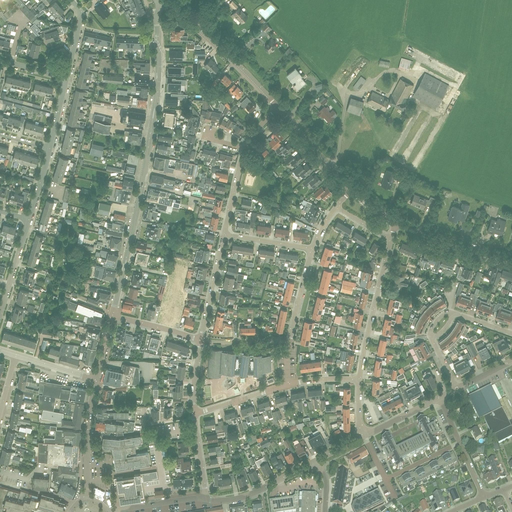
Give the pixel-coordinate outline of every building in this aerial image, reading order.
[(44,5),(49,0),(43,0),(44,1),(42,3),(37,8),(40,11),(45,6),(44,5)] [(97,0),(101,4),(95,9),(99,15),(100,14),(103,18),(110,13),(102,3),(106,0),(97,0)] [(51,14),(60,6),(55,1),(47,9),(49,11),(51,14)] [(248,17),(232,1),(230,4),(236,11),(231,16),(233,18),(235,16),(242,23),(248,17)] [(143,7),(141,3),(132,7),(134,11),(143,7)] [(65,18),(61,14),(64,11),(60,6),(51,14),(54,16),(58,21),(59,23),(65,18)] [(145,12),(143,7),(134,11),(136,16),(145,12)] [(37,18),(45,12),(43,9),(35,16),(37,18)] [(37,37),(39,35),(37,32),(40,30),(35,23),(34,24),(30,28),(33,32),(37,37)] [(270,28),(266,24),(262,28),(266,32),(270,28)] [(59,26),(50,29),(53,39),(59,37),(58,35),(61,34),(59,26)] [(53,39),(50,29),(40,32),(42,37),(45,36),(47,41),(53,39)] [(187,40),(187,36),(184,36),(184,30),(181,30),(171,29),(171,40),(180,40),(187,40)] [(32,41),(37,37),(33,32),(29,35),(29,37),(32,41)] [(90,43),(92,33),(85,32),(83,41),(82,43),(85,43),(85,42),(90,43)] [(96,47),(99,35),(92,33),(90,43),(94,44),(94,46),(96,47)] [(103,46),(105,37),(99,35),(96,47),(98,47),(99,45),(103,46)] [(11,38),(8,37),(5,37),(2,48),(8,49),(11,38)] [(112,38),(105,37),(103,46),(108,47),(107,49),(110,49),(110,47),(112,38)] [(266,50),(269,53),(276,46),(273,44),(275,42),(272,38),(270,41),(265,47),(267,49),(266,50)] [(29,42),(29,44),(28,48),(39,51),(40,44),(29,42)] [(37,57),(39,51),(28,48),(27,51),(26,54),(37,57)] [(182,51),(170,51),(170,60),(182,60),(182,51)] [(91,62),(92,59),(83,57),(82,59),(83,60),(82,63),(94,65),(94,63),(91,62)] [(401,58),(398,68),(408,71),(410,63),(412,64),(413,61),(411,61),(401,58)] [(204,66),(211,72),(213,75),(214,74),(216,77),(219,74),(217,72),(216,71),(219,69),(215,66),(216,65),(211,60),(204,66)] [(150,72),(150,63),(133,62),(133,64),(129,64),(129,66),(141,67),(141,70),(136,70),(136,72),(141,72),(150,73),(150,72)] [(180,76),(181,68),(169,67),(168,75),(180,76)] [(373,67),(366,69),(368,77),(375,75),(373,67)] [(88,74),(89,72),(89,70),(80,68),(79,71),(81,71),(80,72),(80,74),(91,77),(92,74),(88,74)] [(301,76),(298,72),(295,69),(291,72),(287,75),(294,84),(299,88),(305,83),(300,77),(301,76)] [(436,109),(449,86),(425,73),(413,96),(436,109)] [(227,85),(231,81),(225,74),(220,79),(227,85)] [(123,77),(104,75),(103,82),(123,83),(123,77)] [(11,86),(13,77),(7,76),(5,84),(11,86)] [(149,85),(149,81),(149,77),(137,76),(136,80),(136,82),(141,83),(141,84),(149,85)] [(352,86),(357,90),(364,79),(360,76),(352,86)] [(17,87),(19,79),(13,77),(11,86),(17,87)] [(218,77),(215,80),(211,84),(214,87),(218,83),(217,83),(220,79),(218,77)] [(392,97),(390,101),(372,92),(367,102),(384,111),(388,103),(402,110),(405,104),(404,104),(413,85),(401,79),(391,96),(392,97)] [(30,82),(25,80),(22,89),(28,90),(30,82)] [(86,85),(86,82),(77,80),(77,82),(78,83),(77,86),(88,88),(89,86),(86,85)] [(180,91),(181,85),(186,85),(186,80),(176,80),(175,83),(169,83),(169,84),(168,84),(167,88),(168,89),(168,90),(180,91)] [(39,93),(41,85),(35,83),(33,92),(39,93)] [(324,89),(322,83),(315,86),(317,91),(317,92),(324,89)] [(45,95),(47,86),(41,85),(39,93),(45,95)] [(242,92),(237,87),(237,88),(234,85),(228,90),(231,93),(232,92),(238,98),(241,95),(240,94),(242,92)] [(53,88),(47,86),(45,95),(51,96),(53,88)] [(141,87),(137,87),(137,86),(132,86),(132,92),(136,92),(140,92),(140,96),(148,96),(148,87),(141,87)] [(177,105),(177,98),(180,99),(180,94),(171,94),(171,98),(168,97),(167,100),(166,100),(166,105),(172,106),(172,105),(177,105)] [(82,100),(83,97),(74,95),(73,97),(74,98),(74,101),(85,104),(85,101),(82,100)] [(133,97),(132,102),(137,103),(137,106),(147,107),(147,99),(138,98),(133,97)] [(247,97),(241,103),(240,104),(244,108),(246,107),(251,112),(256,106),(247,97)] [(359,115),(364,102),(351,98),(346,111),(359,115)] [(209,121),(212,113),(213,108),(207,100),(203,100),(202,108),(207,109),(207,112),(202,111),(200,116),(205,118),(204,120),(209,121)] [(80,112),(80,109),(71,106),(70,109),(72,109),(71,113),(84,116),(85,113),(83,113),(83,112),(80,112)] [(333,110),(330,113),(324,106),(319,112),(316,114),(319,117),(320,116),(322,118),(324,117),(329,123),(334,118),(334,117),(337,115),(333,110)] [(222,114),(218,112),(216,111),(213,110),(213,109),(213,108),(212,113),(209,121),(215,123),(216,118),(219,118),(222,114)] [(7,125),(9,116),(6,115),(6,113),(4,112),(3,115),(1,123),(7,125)] [(130,112),(129,116),(129,118),(128,121),(128,125),(143,127),(144,121),(144,120),(145,120),(146,116),(145,115),(145,114),(130,112)] [(176,116),(176,113),(174,113),(175,112),(172,112),(171,113),(164,112),(163,118),(176,120),(177,116),(176,116)] [(197,121),(198,117),(195,117),(188,115),(187,121),(188,121),(187,124),(198,127),(200,121),(197,121)] [(12,127),(15,118),(9,116),(7,125),(12,127)] [(224,128),(229,119),(225,116),(223,120),(219,125),(224,128)] [(236,123),(238,120),(235,116),(232,121),(229,119),(224,128),(228,131),(231,126),(234,128),(236,123)] [(21,120),(15,118),(12,127),(18,128),(21,120)] [(77,123),(78,120),(68,118),(68,120),(69,121),(68,124),(79,126),(80,124),(77,123)] [(176,124),(176,120),(163,118),(162,125),(175,126),(175,123),(176,124)] [(239,137),(244,129),(241,128),(242,125),(238,120),(236,123),(234,128),(236,129),(233,133),(239,137)] [(107,133),(109,134),(111,125),(107,124),(104,123),(100,122),(96,121),(95,121),(93,128),(93,130),(101,132),(107,133)] [(30,132),(32,123),(26,122),(24,130),(30,132)] [(36,134),(38,125),(32,123),(30,132),(36,134)] [(194,131),(197,132),(198,127),(187,124),(187,126),(186,129),(183,129),(182,130),(185,131),(191,133),(194,134),(194,131)] [(44,127),(38,125),(36,134),(42,135),(44,127)] [(140,145),(142,134),(125,131),(124,135),(129,136),(128,143),(140,145)] [(190,135),(191,133),(185,131),(184,137),(188,138),(188,140),(194,142),(196,137),(190,135)] [(278,142),(283,137),(279,133),(279,134),(277,131),(272,135),(276,139),(270,144),(275,150),(281,144),(278,142)] [(159,134),(158,140),(166,141),(169,142),(171,142),(171,139),(172,136),(167,135),(159,134)] [(102,146),(91,143),(88,153),(100,156),(102,146)] [(168,147),(168,144),(158,143),(158,147),(167,149),(170,149),(170,150),(179,152),(180,149),(168,147)] [(283,152),(286,155),(293,149),(288,143),(283,148),(281,146),(275,150),(280,155),(283,152)] [(9,149),(3,147),(0,155),(0,159),(2,160),(3,157),(6,158),(9,149)] [(210,150),(210,149),(204,148),(203,151),(200,151),(199,156),(201,157),(202,156),(202,155),(205,156),(204,162),(206,162),(207,162),(210,150)] [(139,155),(114,150),(112,149),(111,154),(113,154),(113,155),(127,158),(126,160),(128,161),(127,161),(137,163),(139,155)] [(216,152),(210,150),(207,162),(210,162),(211,157),(213,158),(213,159),(211,165),(214,166),(216,161),(217,155),(215,155),(216,152)] [(19,161),(21,152),(15,151),(14,156),(11,155),(10,158),(13,159),(19,161)] [(24,163),(27,154),(21,152),(19,161),(24,163)] [(223,168),(227,154),(221,152),(221,153),(220,155),(218,154),(217,155),(216,161),(218,161),(219,159),(222,160),(220,167),(223,168)] [(30,165),(33,156),(27,154),(24,163),(30,165)] [(229,170),(232,156),(233,155),(227,154),(223,168),(229,170)] [(295,166),(303,159),(298,154),(292,159),(290,156),(285,161),(288,165),(291,162),(295,166)] [(39,158),(33,156),(30,165),(36,166),(39,158)] [(60,156),(58,162),(67,165),(69,159),(60,156)] [(168,167),(170,159),(156,156),(153,169),(161,171),(161,172),(165,173),(166,171),(169,172),(169,171),(173,172),(174,169),(168,167)] [(65,171),(67,165),(58,162),(56,168),(65,171)] [(193,176),(195,165),(182,162),(181,163),(176,162),(175,169),(186,171),(185,175),(193,176)] [(137,165),(128,163),(126,163),(124,172),(128,173),(135,174),(137,165)] [(293,171),(298,177),(301,174),(304,178),(312,170),(307,164),(301,169),(299,166),(293,171)] [(63,177),(65,171),(56,168),(55,174),(63,177)] [(220,169),(212,168),(211,172),(216,173),(215,178),(227,181),(228,174),(219,172),(220,169)] [(390,189),(395,173),(387,170),(381,186),(390,189)] [(61,182),(63,177),(55,174),(53,180),(61,182)] [(314,187),(322,181),(316,174),(312,178),(310,176),(302,182),(305,186),(309,182),(314,187)] [(173,190),(175,180),(152,175),(150,185),(173,190)] [(131,190),(134,178),(125,176),(124,182),(120,181),(119,183),(115,182),(115,181),(110,180),(110,181),(103,180),(102,183),(114,186),(113,186),(131,190)] [(224,193),(225,187),(217,185),(217,184),(212,183),(211,186),(217,188),(216,191),(224,193)] [(7,197),(10,187),(7,186),(7,188),(1,186),(0,187),(0,198),(3,199),(4,196),(7,197)] [(15,203),(19,191),(13,189),(13,188),(10,187),(7,197),(10,198),(9,201),(15,203)] [(324,199),(332,193),(327,187),(322,192),(319,189),(314,194),(316,197),(320,194),(324,199)] [(120,189),(120,191),(120,193),(118,201),(129,203),(131,191),(120,189)] [(149,189),(148,195),(147,198),(158,201),(158,203),(164,205),(179,208),(180,203),(177,202),(175,202),(176,200),(165,198),(165,197),(166,193),(149,189)] [(25,203),(27,196),(28,193),(23,191),(22,194),(21,194),(21,195),(18,195),(19,191),(15,203),(21,205),(22,202),(25,203)] [(429,200),(414,194),(410,204),(423,209),(426,203),(434,206),(437,199),(430,197),(429,200)] [(52,209),(54,202),(56,202),(57,200),(54,199),(52,199),(52,201),(47,200),(45,207),(52,209)] [(250,208),(251,201),(243,199),(241,206),(250,208)] [(320,210),(316,209),(318,206),(312,204),(307,201),(305,205),(309,207),(307,211),(308,212),(317,216),(320,210)] [(220,212),(221,206),(209,203),(206,202),(205,206),(214,208),(213,211),(220,212)] [(109,215),(111,205),(99,203),(97,213),(109,215)] [(460,209),(452,206),(451,210),(450,210),(448,214),(449,214),(448,218),(456,221),(458,217),(464,220),(469,206),(462,203),(460,209)] [(143,219),(150,221),(153,210),(155,211),(156,207),(146,204),(145,209),(146,209),(143,219)] [(173,208),(159,204),(158,209),(166,211),(172,213),(173,208)] [(266,205),(264,204),(261,211),(265,214),(269,206),(266,205)] [(495,210),(491,209),(492,208),(485,205),(483,210),(493,215),(494,213),(494,212),(495,210)] [(50,216),(52,209),(45,207),(43,214),(50,216)] [(245,216),(246,211),(241,210),(240,213),(241,213),(240,222),(238,222),(237,228),(243,229),(244,223),(245,216)] [(314,222),(317,216),(308,212),(306,218),(301,216),(300,219),(307,222),(309,220),(314,222)] [(113,220),(113,223),(113,224),(124,226),(125,221),(124,221),(126,215),(115,213),(114,217),(112,216),(111,220),(113,220)] [(48,223),(50,216),(43,214),(40,221),(48,223)] [(290,229),(292,229),(296,230),(297,224),(302,226),(303,223),(295,219),(293,222),(294,222),(293,227),(291,227),(290,229)] [(497,219),(497,221),(492,219),(487,232),(493,234),(493,231),(501,234),(506,222),(497,219)] [(46,231),(48,223),(40,221),(38,228),(46,231)] [(216,229),(217,223),(205,221),(204,224),(210,225),(210,228),(216,229)] [(341,231),(345,225),(338,221),(334,227),(341,231)] [(111,229),(123,232),(124,226),(113,224),(113,223),(108,222),(107,227),(111,228),(111,229)] [(7,235),(10,226),(4,224),(2,230),(0,229),(0,236),(1,233),(5,235),(4,237),(7,238),(8,235),(7,235)] [(351,229),(345,225),(341,231),(348,235),(351,229)] [(18,233),(15,232),(16,228),(10,226),(7,235),(8,235),(11,236),(10,239),(16,241),(18,233)] [(158,241),(161,229),(158,228),(155,228),(155,229),(148,228),(146,236),(151,237),(151,239),(158,241)] [(215,235),(207,233),(207,231),(200,229),(196,228),(195,233),(206,236),(206,239),(214,240),(215,235)] [(122,238),(123,233),(103,229),(102,234),(112,236),(122,238)] [(358,241),(361,235),(356,232),(352,238),(358,241)] [(37,234),(34,241),(42,244),(44,236),(37,234)] [(367,239),(361,235),(358,241),(363,245),(367,239)] [(122,238),(112,236),(110,247),(120,249),(122,238)] [(39,251),(42,244),(34,241),(32,249),(39,251)] [(149,245),(149,244),(147,243),(138,241),(136,249),(145,251),(147,252),(148,250),(150,251),(152,246),(149,245)] [(370,251),(373,253),(371,256),(375,258),(376,255),(378,253),(377,252),(380,246),(374,243),(370,251)] [(402,243),(401,247),(400,246),(399,247),(398,249),(399,250),(400,250),(412,255),(412,257),(415,258),(418,252),(414,251),(415,249),(402,243)] [(245,253),(246,247),(239,246),(238,252),(242,252),(242,256),(245,257),(245,253)] [(37,258),(39,251),(32,249),(30,256),(37,258)] [(95,256),(102,258),(108,259),(114,261),(114,260),(117,261),(118,257),(119,254),(109,252),(101,250),(100,253),(97,252),(95,256)] [(209,260),(210,256),(209,256),(210,252),(204,250),(204,251),(200,250),(199,258),(202,259),(208,260),(209,260)] [(285,263),(286,253),(280,252),(279,257),(277,257),(275,264),(278,264),(279,259),(282,260),(281,269),(284,269),(285,263)] [(427,267),(431,254),(425,252),(422,261),(425,262),(423,269),(426,270),(427,267)] [(139,254),(137,262),(137,264),(141,264),(141,263),(149,264),(149,261),(146,261),(147,256),(139,254)] [(298,255),(292,254),(290,267),(293,268),(294,261),(297,262),(298,255)] [(438,260),(436,259),(437,256),(431,254),(427,267),(430,267),(431,263),(434,264),(431,271),(434,272),(435,272),(436,268),(438,260)] [(35,265),(37,258),(30,256),(28,263),(35,265)] [(175,257),(174,261),(188,265),(189,261),(175,257)] [(116,266),(117,261),(114,260),(114,261),(108,259),(102,258),(101,261),(104,262),(103,265),(107,267),(111,268),(112,267),(115,268),(116,266)] [(371,262),(369,262),(368,269),(374,270),(376,260),(372,259),(371,262)] [(454,264),(454,262),(448,260),(444,272),(450,274),(452,270),(451,270),(452,268),(452,269),(452,268),(454,264)] [(239,266),(236,265),(235,265),(234,268),(228,266),(228,267),(227,267),(226,269),(227,270),(227,272),(234,274),(234,273),(237,274),(239,266)] [(106,268),(100,266),(97,277),(103,279),(114,281),(116,270),(106,268)] [(471,276),(473,270),(473,269),(473,268),(472,267),(472,266),(471,266),(470,266),(469,266),(468,267),(468,268),(467,268),(460,266),(456,277),(465,280),(466,276),(470,278),(470,276),(471,276)] [(490,266),(488,273),(485,272),(483,277),(490,279),(489,282),(492,282),(497,268),(490,266)] [(25,272),(24,275),(33,278),(35,272),(27,269),(26,273),(25,272)] [(197,277),(205,278),(206,273),(198,271),(193,270),(189,269),(187,278),(191,278),(192,273),(197,275),(197,277)] [(368,271),(368,272),(362,270),(361,277),(364,278),(366,279),(371,280),(373,273),(368,271)] [(497,277),(494,283),(492,288),(495,289),(496,287),(497,284),(500,278),(501,277),(504,278),(504,280),(508,281),(508,279),(511,280),(511,273),(503,270),(502,274),(498,272),(496,277),(497,277)] [(134,276),(133,279),(142,281),(143,278),(142,278),(143,274),(139,273),(139,274),(134,273),(134,274),(134,273),(133,276),(134,276)] [(409,283),(418,285),(420,277),(411,274),(409,283)] [(36,279),(33,278),(24,275),(23,278),(24,278),(23,282),(34,285),(36,279)] [(408,281),(404,280),(404,277),(396,275),(395,281),(396,281),(394,289),(401,291),(402,286),(407,287),(408,281)] [(226,276),(225,282),(240,286),(240,285),(240,283),(235,282),(236,281),(234,280),(234,278),(226,276)] [(140,287),(140,284),(143,284),(144,281),(142,281),(133,279),(132,282),(132,281),(131,284),(132,284),(132,285),(136,286),(140,287)] [(195,286),(192,285),(192,289),(187,288),(187,287),(185,286),(185,287),(184,290),(189,291),(189,293),(196,294),(199,295),(199,291),(202,292),(204,284),(196,282),(195,286)] [(353,286),(342,284),(341,291),(351,293),(353,286)] [(89,297),(86,298),(81,296),(81,295),(77,294),(73,292),(71,295),(76,297),(87,301),(87,302),(96,307),(99,301),(108,303),(111,291),(98,288),(95,300),(89,297)] [(142,293),(142,291),(146,291),(141,290),(130,288),(128,297),(136,299),(136,300),(134,300),(140,301),(141,299),(137,298),(138,292),(142,293)] [(33,296),(34,294),(32,293),(29,292),(21,290),(20,293),(19,292),(18,295),(27,298),(28,295),(33,296)] [(462,309),(467,295),(460,293),(456,305),(458,306),(458,307),(462,309)] [(475,304),(477,298),(478,296),(471,293),(470,297),(467,295),(462,309),(466,310),(467,309),(469,310),(471,303),(475,304)] [(200,299),(194,298),(195,295),(189,294),(188,300),(190,300),(189,305),(192,306),(193,305),(199,307),(199,305),(200,305),(201,302),(200,301),(200,299)] [(228,299),(235,301),(236,297),(229,295),(222,294),(221,294),(219,302),(220,302),(220,303),(227,304),(228,299)] [(25,304),(27,298),(18,295),(17,298),(18,299),(17,302),(25,304)] [(443,300),(442,297),(440,295),(437,297),(436,295),(433,298),(441,309),(446,306),(445,303),(446,303),(444,299),(443,300)] [(103,316),(102,316),(103,312),(79,302),(79,304),(78,303),(77,304),(70,301),(70,300),(63,298),(60,304),(67,307),(87,315),(88,316),(86,322),(92,323),(101,325),(103,316)] [(398,308),(399,300),(391,298),(389,305),(394,307),(398,308)] [(441,309),(433,298),(429,300),(432,303),(430,305),(436,312),(441,309)] [(482,315),(487,302),(480,300),(477,298),(475,304),(478,305),(476,312),(478,313),(478,314),(482,315)] [(495,311),(497,304),(493,303),(493,305),(490,304),(491,302),(490,302),(491,299),(488,298),(487,302),(482,315),(486,317),(487,316),(489,317),(491,310),(495,311)] [(136,307),(137,305),(139,305),(139,301),(140,301),(134,300),(134,301),(126,299),(125,303),(124,303),(122,310),(131,312),(133,306),(136,307)] [(502,322),(506,309),(502,308),(503,305),(497,303),(497,304),(495,311),(498,312),(496,319),(498,320),(497,321),(502,322)] [(159,314),(161,307),(154,304),(153,309),(149,308),(148,316),(154,318),(156,310),(159,311),(159,314)] [(436,312),(430,305),(427,307),(424,305),(421,308),(432,317),(434,316),(433,315),(436,312)] [(26,310),(24,309),(15,307),(14,310),(13,313),(22,316),(22,315),(24,316),(26,310)] [(432,317),(421,308),(419,311),(422,314),(420,317),(428,322),(431,318),(431,319),(432,317)] [(511,314),(511,311),(506,309),(502,322),(506,324),(507,323),(509,324),(511,314)] [(226,320),(228,313),(224,312),(218,311),(217,318),(223,319),(226,320)] [(363,314),(358,312),(357,316),(354,316),(350,315),(349,318),(361,321),(363,314)] [(20,321),(22,316),(13,313),(12,316),(13,316),(12,319),(20,321)] [(193,329),(195,322),(192,321),(193,319),(187,317),(184,326),(193,329)] [(428,322),(420,317),(419,319),(415,317),(414,319),(410,317),(409,319),(426,327),(428,322)] [(227,323),(222,322),(223,319),(217,318),(215,325),(221,326),(223,326),(223,327),(231,328),(232,325),(227,324),(227,323)] [(360,328),(361,321),(349,318),(348,320),(353,321),(353,322),(355,323),(354,327),(360,328)] [(400,323),(402,323),(403,320),(401,319),(395,318),(395,321),(391,320),(386,318),(384,326),(391,327),(390,327),(390,324),(394,325),(395,322),(400,323)] [(423,333),(426,327),(409,319),(409,321),(412,322),(411,325),(415,326),(414,330),(417,331),(416,332),(420,333),(420,332),(423,333)] [(88,326),(88,327),(81,325),(81,322),(72,320),(71,324),(79,326),(77,333),(89,335),(88,337),(86,337),(98,340),(100,329),(88,326)] [(457,320),(454,326),(466,333),(468,329),(465,327),(467,324),(464,323),(464,322),(461,320),(460,321),(457,320)] [(277,331),(282,332),(284,325),(278,324),(277,328),(275,327),(275,330),(277,330),(277,331)] [(222,331),(223,327),(223,326),(221,326),(215,325),(214,333),(219,334),(219,330),(222,331)] [(393,328),(391,327),(384,326),(382,333),(388,334),(391,335),(392,334),(392,331),(393,328)] [(466,333),(454,326),(451,330),(459,336),(461,334),(464,337),(466,333)] [(311,331),(311,328),(304,327),(303,332),(310,333),(313,334),(317,335),(317,332),(311,331)] [(123,341),(130,343),(131,341),(131,340),(128,339),(129,334),(125,333),(126,330),(119,328),(116,340),(123,342),(123,341)] [(459,336),(451,330),(448,335),(455,342),(457,340),(460,342),(462,339),(459,336)] [(134,341),(131,341),(130,343),(129,347),(131,347),(136,349),(137,345),(140,346),(143,334),(136,332),(134,341)] [(160,339),(147,335),(145,345),(144,352),(161,356),(163,349),(158,348),(160,339)] [(453,343),(455,342),(448,335),(444,338),(452,349),(456,353),(458,352),(454,347),(456,346),(453,343)] [(96,349),(98,340),(86,337),(81,336),(80,340),(89,342),(88,347),(96,349)] [(309,342),(309,339),(302,338),(301,343),(308,344),(314,346),(315,343),(311,342),(309,342)] [(452,349),(444,338),(439,342),(440,344),(439,345),(441,348),(442,348),(444,350),(446,354),(449,352),(451,350),(454,354),(456,353),(452,349)] [(507,344),(505,341),(504,341),(503,338),(492,344),(496,351),(500,349),(501,352),(503,351),(503,352),(509,349),(510,348),(511,347),(511,346),(511,345),(510,344),(509,344),(508,343),(507,344)] [(173,350),(175,343),(168,341),(166,348),(173,350)] [(416,354),(428,348),(426,343),(425,344),(424,342),(416,346),(414,342),(409,345),(411,349),(412,348),(416,354)] [(477,354),(471,342),(466,345),(472,357),(477,354)] [(490,348),(492,347),(490,344),(488,343),(488,344),(485,345),(486,346),(485,347),(483,342),(476,345),(482,359),(490,355),(487,349),(490,348)] [(180,352),(182,346),(175,343),(173,350),(180,352)] [(74,359),(70,357),(74,345),(65,344),(63,351),(60,363),(77,368),(79,360),(78,360),(78,357),(75,356),(74,359)] [(94,357),(96,349),(88,347),(87,348),(81,346),(80,352),(84,353),(84,354),(94,357)] [(189,348),(182,346),(180,352),(179,355),(182,356),(183,353),(187,355),(189,348)] [(129,356),(131,347),(129,347),(129,348),(122,347),(122,350),(114,348),(113,355),(124,358),(125,355),(129,356)] [(58,357),(60,351),(51,348),(48,355),(58,358),(58,357)] [(430,352),(428,348),(416,354),(419,360),(430,354),(429,352),(430,352)] [(354,354),(348,353),(348,355),(346,355),(347,350),(340,349),(340,353),(336,352),(335,355),(337,355),(337,359),(353,362),(354,354)] [(271,372),(271,356),(261,356),(261,354),(254,355),(254,354),(250,353),(250,354),(245,353),(243,353),(244,351),(235,351),(235,352),(222,351),(222,350),(210,350),(209,376),(220,377),(220,373),(227,374),(228,373),(247,375),(247,373),(254,373),(254,374),(262,374),(262,372),(271,372)] [(463,358),(459,360),(465,372),(469,370),(469,369),(471,368),(467,360),(471,358),(468,352),(462,356),(463,358)] [(92,364),(94,357),(84,354),(82,361),(84,362),(84,363),(92,364)] [(388,363),(389,359),(386,358),(386,361),(382,360),(376,359),(375,367),(381,368),(381,364),(385,365),(385,362),(388,363)] [(352,369),(353,362),(337,359),(336,362),(343,363),(342,369),(346,370),(346,368),(352,369)] [(320,360),(317,361),(313,361),(315,369),(318,369),(321,368),(320,360)] [(465,372),(459,360),(453,363),(458,375),(461,373),(461,375),(465,372)] [(315,369),(313,361),(310,362),(306,363),(308,370),(311,370),(315,369)] [(308,370),(306,363),(303,363),(299,364),(301,371),(304,371),(308,370)] [(124,364),(122,372),(106,368),(103,382),(116,385),(123,385),(139,384),(139,367),(124,364)] [(382,376),(383,368),(381,368),(375,367),(374,374),(379,375),(382,376)] [(429,371),(423,374),(422,375),(429,389),(436,385),(429,371)] [(27,378),(28,374),(21,373),(21,374),(19,374),(19,376),(20,377),(19,380),(29,382),(31,382),(32,379),(27,378)] [(420,394),(422,393),(418,386),(422,385),(418,378),(415,373),(413,374),(415,378),(414,378),(413,382),(414,383),(410,385),(416,397),(420,395),(420,394)] [(25,388),(26,384),(28,385),(29,382),(19,380),(19,383),(17,383),(17,385),(18,386),(18,387),(25,388)] [(68,399),(70,389),(62,388),(62,385),(45,382),(44,385),(40,384),(39,391),(39,394),(39,408),(53,411),(56,397),(68,399)] [(416,397),(410,385),(406,387),(405,384),(399,387),(402,393),(405,391),(409,400),(411,399),(412,400),(416,397)] [(502,408),(491,385),(468,397),(479,420),(482,418),(492,436),(494,435),(498,444),(511,436),(511,420),(509,422),(502,408)] [(71,386),(70,389),(68,399),(71,400),(72,399),(84,401),(87,389),(71,386)] [(101,402),(110,404),(110,402),(113,402),(113,398),(114,399),(115,395),(112,395),(112,391),(104,389),(102,396),(101,402)] [(22,401),(23,394),(25,394),(24,396),(33,397),(34,393),(26,392),(21,391),(20,393),(17,392),(15,400),(34,404),(34,401),(24,399),(24,401),(22,401)] [(304,391),(297,393),(299,399),(305,398),(304,391)] [(288,398),(287,399),(286,395),(281,397),(284,409),(290,407),(288,398)] [(284,409),(281,397),(276,398),(276,402),(275,402),(276,405),(277,404),(277,405),(279,404),(279,407),(281,407),(282,410),(284,409)] [(400,397),(397,399),(396,397),(393,398),(394,400),(397,406),(403,403),(400,397)] [(20,408),(21,404),(23,405),(24,403),(34,405),(33,407),(38,408),(39,405),(34,404),(15,400),(14,407),(20,408)] [(271,410),(270,407),(272,406),(271,403),(269,404),(268,400),(263,402),(269,418),(273,417),(271,410)] [(397,406),(394,400),(388,403),(391,409),(397,406)] [(82,416),(83,405),(75,404),(63,402),(61,402),(60,411),(64,412),(64,413),(63,413),(82,416)] [(269,418),(263,402),(258,403),(259,404),(257,404),(259,410),(260,410),(262,409),(264,415),(267,415),(268,417),(269,418)] [(391,409),(388,403),(382,406),(385,412),(391,409)] [(254,417),(252,413),(254,412),(255,411),(253,406),(252,406),(246,407),(251,420),(251,422),(254,421),(255,425),(260,423),(257,416),(254,417)] [(135,419),(136,410),(122,410),(122,407),(115,407),(115,410),(114,410),(114,407),(107,407),(99,408),(99,411),(98,411),(98,419),(135,419)] [(251,420),(246,407),(242,409),(240,410),(242,415),(244,415),(245,419),(246,418),(247,421),(251,420)] [(172,408),(170,408),(164,408),(164,417),(165,418),(168,418),(168,417),(170,417),(172,417),(172,408)] [(81,422),(82,416),(63,413),(64,413),(43,409),(42,418),(62,421),(62,425),(80,428),(81,422)] [(19,416),(19,413),(19,412),(13,411),(11,419),(20,420),(20,419),(24,420),(25,417),(19,416)] [(159,411),(158,411),(151,411),(151,420),(158,420),(159,420),(159,411)] [(236,417),(238,417),(237,414),(236,414),(235,411),(230,413),(232,419),(233,422),(234,425),(236,424),(235,423),(237,422),(236,417)] [(232,419),(230,413),(225,414),(226,418),(224,418),(225,421),(227,420),(227,421),(228,420),(229,423),(231,423),(232,426),(234,425),(233,422),(232,419)] [(434,437),(443,433),(438,423),(429,427),(424,417),(416,421),(418,425),(417,425),(419,428),(420,428),(423,434),(395,448),(392,441),(393,441),(391,438),(389,435),(381,438),(386,448),(382,451),(387,461),(391,458),(396,469),(399,467),(400,469),(402,467),(401,466),(404,465),(402,461),(429,447),(431,451),(434,450),(434,451),(437,450),(436,449),(439,448),(434,437)] [(20,424),(20,422),(25,423),(25,420),(24,420),(20,419),(20,420),(11,419),(10,426),(16,427),(17,424),(20,424)] [(211,420),(204,421),(205,427),(212,426),(212,427),(215,427),(215,426),(214,419),(211,419),(211,420)] [(133,431),(135,422),(124,421),(123,421),(116,420),(116,422),(105,420),(105,422),(97,421),(95,429),(96,430),(97,434),(109,435),(111,432),(122,433),(133,431)] [(218,425),(215,426),(215,427),(216,432),(224,431),(222,420),(218,421),(218,425)] [(79,444),(80,431),(69,430),(63,430),(56,430),(57,426),(46,425),(45,429),(50,429),(50,431),(55,431),(55,439),(44,438),(44,443),(72,445),(72,444),(79,444)] [(327,436),(320,425),(316,427),(320,433),(314,436),(319,445),(321,444),(321,445),(325,443),(324,442),(325,442),(323,438),(327,436)] [(475,440),(482,437),(477,428),(471,431),(475,440)] [(9,430),(7,438),(25,443),(28,444),(29,441),(26,440),(26,441),(16,438),(16,436),(14,435),(15,432),(9,430)] [(319,445),(314,436),(311,438),(309,435),(304,438),(307,444),(310,442),(313,448),(314,448),(314,449),(317,447),(317,446),(319,445)] [(140,436),(124,438),(124,437),(121,437),(121,439),(119,439),(103,438),(103,448),(109,448),(109,447),(113,447),(113,448),(116,470),(150,464),(148,453),(136,454),(135,445),(141,444),(140,436)] [(11,447),(12,442),(14,443),(15,442),(25,444),(25,443),(7,438),(5,445),(11,447)] [(260,442),(262,447),(270,443),(267,439),(260,442)] [(61,456),(78,458),(79,444),(72,444),(72,445),(44,443),(39,443),(38,452),(38,455),(61,456)] [(186,453),(189,452),(188,446),(185,446),(184,443),(178,444),(179,447),(181,447),(181,450),(178,451),(179,457),(186,456),(186,453)] [(303,446),(302,446),(300,443),(294,445),(296,449),(299,455),(306,452),(303,446)] [(221,452),(220,446),(215,447),(215,446),(208,447),(209,453),(217,452),(218,456),(217,456),(224,455),(224,451),(222,452),(221,452)] [(363,463),(361,459),(368,455),(364,447),(346,458),(350,466),(354,463),(355,465),(354,466),(356,468),(359,466),(360,467),(362,465),(363,465),(363,464),(363,463)] [(4,449),(2,455),(20,461),(21,457),(14,455),(11,455),(12,451),(4,449)] [(288,461),(294,458),(290,452),(289,449),(286,450),(287,453),(285,455),(288,461)] [(285,460),(282,453),(272,458),(276,468),(283,464),(282,461),(285,460)] [(457,462),(452,453),(447,455),(447,454),(445,455),(450,465),(457,462)] [(20,461),(2,455),(0,460),(0,462),(8,464),(9,461),(12,462),(19,464),(20,461)] [(78,467),(78,458),(61,456),(38,455),(38,462),(45,463),(60,465),(78,467)] [(224,455),(217,456),(217,458),(210,459),(211,465),(218,464),(218,463),(223,462),(222,456),(224,455)] [(450,465),(445,455),(443,456),(444,457),(439,459),(444,469),(443,468),(450,465)] [(495,457),(489,459),(488,460),(493,474),(494,473),(497,481),(503,478),(506,477),(505,473),(502,474),(495,457)] [(177,467),(179,467),(180,468),(181,472),(183,473),(185,473),(186,472),(186,471),(186,470),(190,469),(190,470),(192,469),(191,464),(191,465),(190,460),(183,461),(183,458),(175,459),(177,467)] [(265,474),(271,470),(267,462),(264,464),(262,459),(259,461),(261,465),(265,474)] [(444,469),(439,459),(438,460),(439,460),(434,463),(434,462),(432,463),(437,473),(444,469)] [(437,473),(432,463),(430,463),(431,464),(426,467),(430,476),(437,473)] [(77,479),(79,467),(78,467),(60,465),(59,472),(58,476),(77,479)] [(252,480),(253,479),(253,480),(254,480),(256,479),(257,478),(256,478),(258,477),(253,466),(250,467),(252,471),(249,472),(252,480)] [(78,479),(79,467),(77,479),(58,476),(59,472),(51,471),(51,481),(61,486),(58,492),(65,496),(71,499),(75,489),(76,487),(77,479),(78,479)] [(430,476),(426,467),(421,469),(420,469),(418,469),(423,479),(430,476)] [(236,474),(237,478),(239,482),(238,482),(239,484),(239,485),(240,484),(240,485),(246,483),(244,478),(247,476),(244,468),(241,470),(240,471),(241,472),(237,473),(236,474)] [(423,479),(418,469),(417,470),(417,471),(412,474),(412,473),(417,483),(423,479)] [(144,497),(142,482),(154,480),(154,479),(158,478),(157,471),(134,475),(134,477),(123,478),(123,477),(114,478),(115,483),(117,483),(118,489),(117,489),(117,492),(118,492),(119,496),(122,496),(122,499),(123,499),(124,499),(128,498),(129,501),(135,500),(135,498),(138,498),(140,498),(140,497),(142,497),(142,498),(144,497)] [(215,486),(219,485),(222,479),(221,472),(214,473),(214,477),(213,478),(215,486)] [(497,481),(494,473),(493,474),(491,475),(490,472),(482,474),(485,480),(486,480),(488,484),(494,482),(493,482),(496,480),(496,481),(497,481)] [(232,486),(231,482),(235,481),(233,473),(229,474),(230,478),(222,479),(219,485),(220,488),(232,486)] [(417,483),(412,473),(407,475),(406,474),(405,475),(410,485),(416,482),(417,483)] [(410,485),(405,475),(403,476),(403,477),(398,480),(403,489),(410,485)] [(45,490),(46,478),(35,477),(34,489),(45,490)] [(180,479),(173,480),(174,489),(183,488),(183,489),(186,488),(186,487),(194,486),(193,477),(180,479)] [(465,486),(459,488),(463,497),(473,493),(469,484),(468,480),(463,482),(465,486)] [(0,506),(2,510),(4,511),(3,511),(33,511),(35,511),(37,505),(36,505),(38,496),(21,490),(20,493),(0,486),(0,506)] [(453,502),(459,500),(455,491),(454,492),(453,489),(450,490),(451,493),(449,494),(453,502)] [(378,490),(354,503),(352,508),(353,511),(362,511),(365,511),(367,511),(384,504),(382,501),(383,500),(378,490)] [(444,503),(440,491),(432,493),(433,496),(432,496),(434,500),(431,501),(434,511),(441,508),(440,504),(444,503)] [(56,511),(62,511),(68,505),(65,503),(59,501),(59,500),(53,498),(54,497),(42,494),(40,500),(39,505),(56,509),(55,511),(56,511)] [(294,495),(294,498),(269,501),(270,511),(316,511),(317,495),(300,494),(298,494),(298,495),(294,495)] [(505,511),(500,499),(494,502),(497,511),(499,511),(501,511),(505,511)] [(425,500),(419,503),(423,511),(429,509),(426,502),(425,500)] [(261,511),(261,510),(262,510),(261,503),(252,505),(253,510),(252,511),(251,511),(261,511)]
